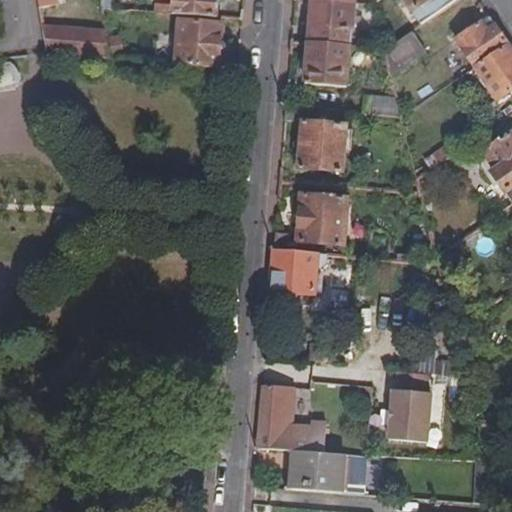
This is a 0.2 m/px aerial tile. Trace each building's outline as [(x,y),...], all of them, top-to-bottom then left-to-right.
[(217,17),(218,0),(175,0),(175,5),(159,3),(158,11),(217,17)] [(352,31),(355,2),(328,0),(310,0),(307,43),(349,47),(350,31),(352,31)] [(455,0),(404,0),(421,24),(455,0)] [(459,40),(475,65),(507,44),(490,18),(459,40)] [(182,20),(178,65),(219,68),(222,23),(182,20)] [(48,53),(109,58),(107,48),(106,41),(103,27),(42,22),(48,53)] [(425,50),(411,31),(387,47),(381,51),(390,75),(425,50)] [(345,88),(349,47),(307,43),(304,85),(345,88)] [(498,100),(511,90),(511,51),(507,44),(475,65),(498,100)] [(465,65),(468,70),(473,67),(469,61),(465,65)] [(15,64),(0,65),(0,84),(16,83),(17,83),(20,81),(21,78),(21,75),(18,75),(17,67),(15,64)] [(463,81),(460,75),(455,79),(458,84),(463,81)] [(365,95),(364,112),(404,115),(404,113),(398,98),(365,95)] [(334,109),(286,106),(285,121),(303,123),(299,168),(344,172),(348,126),(333,125),(334,109)] [(501,215),(511,208),(511,207),(511,134),(511,133),(482,152),(494,170),(490,173),(503,191),(491,200),(501,215)] [(435,157),(440,165),(454,155),(449,148),(435,157)] [(276,233),(274,250),(310,253),(311,244),(342,246),(346,198),(300,195),(296,235),(276,233)] [(310,253),(274,250),(271,292),(314,296),(317,270),(322,270),(328,264),(329,254),(310,253)] [(310,360),(336,362),(338,345),(311,342),(310,360)] [(378,387),(374,387),(370,436),(409,439),(413,390),(408,390),(410,372),(380,370),(378,387)] [(284,389),(263,387),(261,403),(258,448),(288,450),(294,450),(310,452),(315,452),(317,425),(302,424),(301,429),(281,428),(284,389)] [(511,426),(501,412),(479,427),(484,449),(511,429),(511,426)] [(343,495),(346,454),(315,452),(310,452),(294,450),(291,491),(343,495)]
